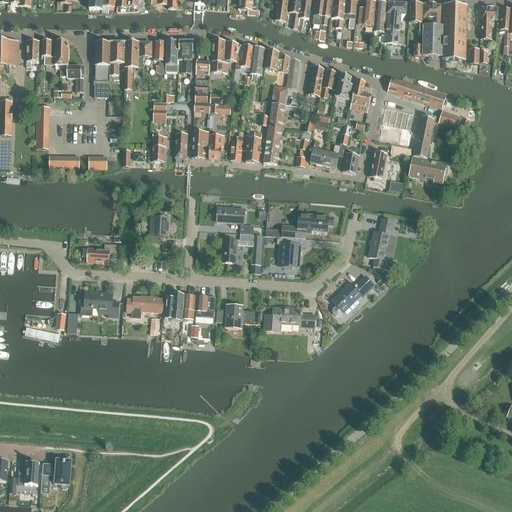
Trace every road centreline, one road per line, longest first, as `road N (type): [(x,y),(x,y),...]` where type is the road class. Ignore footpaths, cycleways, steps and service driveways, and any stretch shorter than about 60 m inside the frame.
road 1 (unclassified): [(265,511),(511,290)]
road 2 (residential): [(360,179),(190,163),(196,37)]
road 3 (residential): [(360,179),(380,82),(236,40),(196,37)]
road 4 (residential): [(187,281),(314,291),(347,256),(356,215)]
road 5 (residential): [(196,37),(0,33)]
road 6 (residential): [(187,281),(64,270)]
